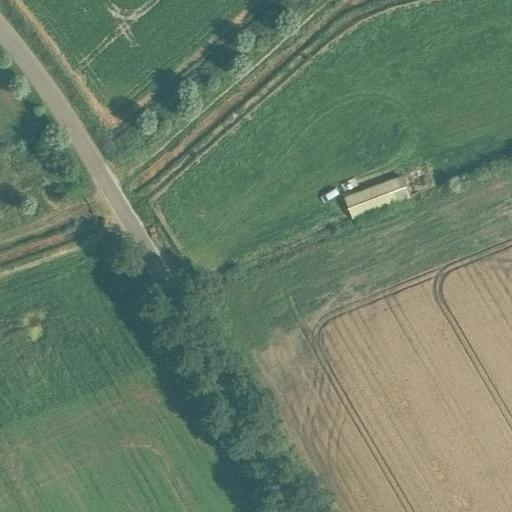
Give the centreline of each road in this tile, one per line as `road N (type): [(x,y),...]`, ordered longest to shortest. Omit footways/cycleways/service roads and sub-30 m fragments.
road 1 (unclassified): [(300,511),(59,107),(0,29)]
road 2 (track): [(326,0),(91,201),(0,237)]
